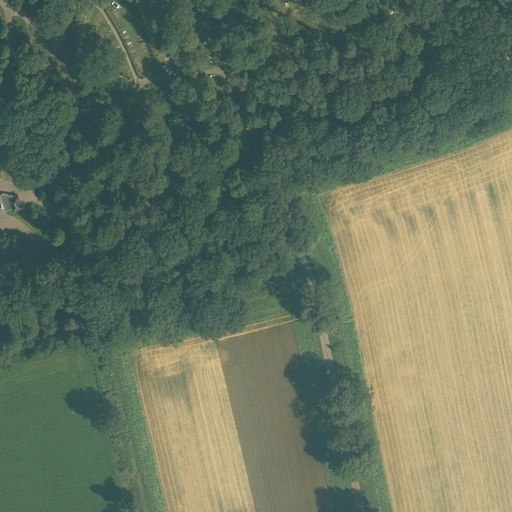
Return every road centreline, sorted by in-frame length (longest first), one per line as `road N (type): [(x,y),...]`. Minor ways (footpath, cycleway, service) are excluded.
road 1 (unclassified): [(0,278),(211,203),(252,210),(291,245),(312,285),(361,511)]
road 2 (track): [(252,210),(247,179),(268,161),(431,103),(455,87),(493,38),(508,0)]
